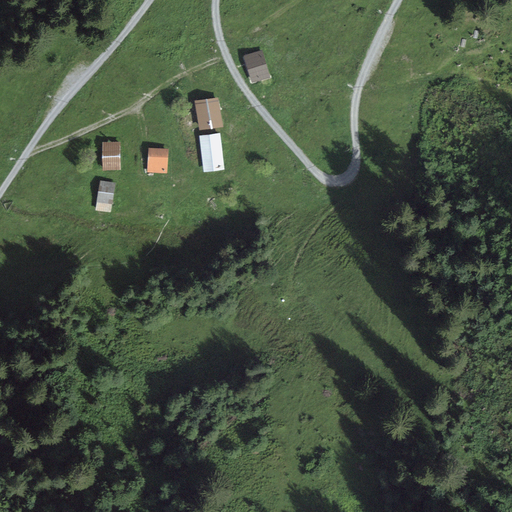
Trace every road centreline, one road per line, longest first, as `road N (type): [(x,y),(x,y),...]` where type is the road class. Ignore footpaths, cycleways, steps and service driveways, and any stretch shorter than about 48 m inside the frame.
road 1 (track): [(216,0),(218,34),(245,87),(310,166),(337,180),(353,169),(361,80),(398,0)]
road 2 (track): [(0,194),(148,0)]
